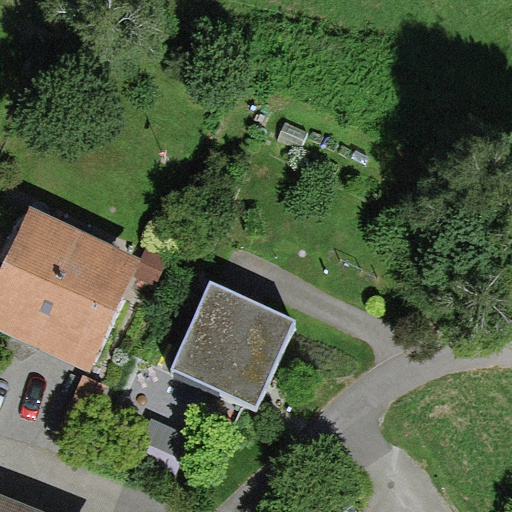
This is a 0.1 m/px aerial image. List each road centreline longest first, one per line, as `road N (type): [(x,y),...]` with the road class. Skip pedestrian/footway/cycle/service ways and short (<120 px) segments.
road 1 (residential): [(250,511),(298,457),(440,357),(511,346)]
road 2 (unknown): [(360,410),(428,511)]
